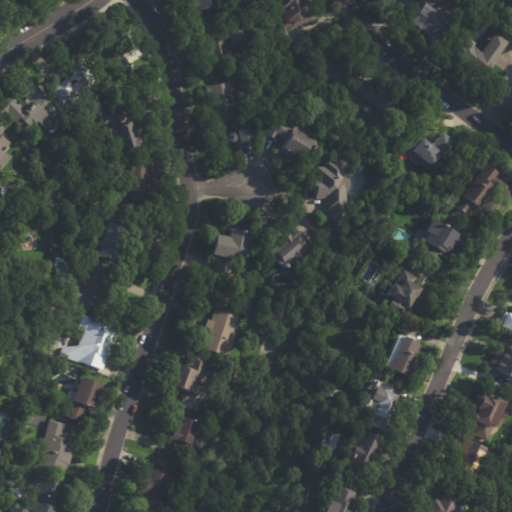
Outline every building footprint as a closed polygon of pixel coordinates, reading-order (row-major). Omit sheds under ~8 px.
[(185,13),(182,0),(219,0),(221,6),(185,13)] [(304,0),(305,1),(307,5),(306,6),(308,12),(312,10),(316,20),(285,33),(290,45),(276,51),(269,36),(282,30),(280,25),(286,22),(282,12),(278,13),(272,0),(304,0)] [(444,20),(451,26),(436,46),(405,22),(421,2),(444,20)] [(217,24),(224,42),(227,40),(223,32),(238,26),(245,43),(226,51),(229,59),(207,67),(193,32),(217,23),(217,24)] [(505,36),(501,33),(504,29),(510,34),(507,38),(505,36)] [(500,36),(506,40),(499,50),(500,51),(478,79),(458,64),(459,62),(452,57),(466,38),(481,49),(494,32),(500,36)] [(324,42),(333,55),(337,53),(349,70),(346,71),(349,75),(333,86),(327,77),(321,81),(314,70),(320,65),(310,51),(324,41),(324,42)] [(85,67),(99,90),(64,111),(50,88),(71,75),(66,66),(79,58),(85,67)] [(381,76),(381,77),(373,87),(378,90),(380,87),(406,106),(401,113),(401,114),(398,118),(397,117),(394,121),(352,91),(361,78),(365,80),(372,70),(381,76)] [(0,115),(0,98),(21,77),(56,110),(41,127),(35,122),(28,129),(22,123),(19,126),(4,112),(1,116),(0,115)] [(206,99),(203,86),(238,80),(246,125),(234,127),(233,119),(210,123),(206,99)] [(358,99),(351,108),(342,100),(350,92),(358,99)] [(121,110),(126,122),(128,121),(141,152),(125,159),(112,128),(99,134),(96,127),(104,123),(101,116),(120,108),(121,110)] [(287,160),(276,154),(280,145),(260,135),(267,120),(287,129),(289,126),(314,138),(304,157),(300,154),(295,163),(287,160)] [(0,136),(4,139),(9,142),(6,146),(7,146),(3,153),(10,157),(5,166),(2,165),(0,168),(0,124),(4,127),(0,134),(0,136)] [(251,141),(238,143),(235,129),(249,127),(251,141)] [(445,137),(466,151),(451,172),(438,163),(431,174),(397,150),(409,132),(429,146),(438,133),(445,137)] [(231,133),(234,135),(235,138),(232,142),(229,143),(226,140),(226,137),(228,133),(231,133)] [(345,177),(346,177),(346,190),(344,190),(344,198),(345,198),(345,223),(333,223),(332,220),(327,220),(327,212),(322,213),(322,198),(313,198),(312,191),(310,191),(310,180),(314,180),(314,168),(321,168),(321,161),(342,160),(343,170),(339,170),(339,177),(345,177)] [(509,184),(499,198),(489,190),(477,207),(476,206),(468,217),(451,205),(481,164),(492,172),(493,170),(510,182),(509,184)] [(155,168),(155,179),(148,179),(148,192),(128,192),(127,165),(155,165),(155,168)] [(123,226),(111,263),(94,257),(103,229),(105,230),(108,219),(124,223),(123,226)] [(464,242),(458,252),(450,247),(445,255),(441,253),(438,260),(418,249),(422,241),(426,233),(422,231),(429,219),(465,240),(464,242)] [(212,257),(205,256),(208,235),(223,238),(224,230),(233,231),(233,230),(237,231),(237,232),(241,233),(240,239),(242,240),(240,254),(241,254),(240,258),(239,261),(212,257)] [(299,231),(314,247),(285,276),(263,253),(283,235),(288,240),(297,230),(299,231)] [(112,274),(100,312),(71,302),(77,286),(87,289),(94,267),(113,273),(112,274)] [(403,271),(413,277),(409,283),(417,288),(412,297),(411,296),(409,300),(412,301),(407,310),(401,306),(400,309),(399,312),(397,310),(396,313),(379,304),(384,295),(382,294),(388,282),(391,284),(399,269),(403,271)] [(234,324),(229,340),(232,341),(226,359),(195,348),(205,319),(207,320),(211,309),(232,315),(238,298),(249,302),(244,318),(237,316),(234,324)] [(497,324),(502,312),(511,316),(511,334),(496,327),(497,324)] [(112,348),(109,359),(105,358),(101,370),(79,364),(83,350),(78,348),(88,315),(116,323),(113,336),(116,336),(112,348)] [(399,337),(412,343),(407,355),(415,358),(406,379),(377,367),(378,365),(377,365),(378,362),(379,363),(392,334),(399,337)] [(511,397),(501,392),(506,382),(484,370),(500,339),(511,345),(511,397)] [(204,371),(195,397),(164,386),(171,366),(183,370),(187,358),(190,359),(190,357),(195,359),(207,364),(204,371)] [(397,390),(386,416),(388,417),(381,434),(362,426),(368,413),(359,409),(360,405),(359,405),(366,388),(362,386),(366,377),(397,390)] [(85,410),(81,422),(66,418),(70,406),(64,404),(69,390),(73,391),(78,378),(99,385),(90,410),(86,408),(85,410)] [(502,403),(497,415),(503,417),(497,431),(490,428),(485,440),(470,434),(474,424),(468,421),(470,415),(472,415),(474,410),(473,410),(478,396),(481,397),(482,395),(489,398),(489,397),(493,398),(492,400),(502,403)] [(196,421),(196,422),(190,441),(191,442),(190,445),(204,449),(199,464),(172,455),(177,440),(166,437),(169,426),(174,428),(178,416),(187,419),(188,418),(196,421)] [(50,421),(64,424),(61,436),(74,439),(72,446),(74,446),(68,465),(67,465),(65,472),(38,465),(42,448),(38,447),(41,437),(44,438),(49,420),(50,421)] [(332,428),(323,455),(315,452),(325,426),(332,428)] [(378,449),(373,461),(366,457),(362,467),(354,463),(351,470),(341,465),(347,452),(343,451),(345,446),(350,448),(356,435),(362,437),(364,433),(382,441),(378,449)] [(451,448),(456,437),(483,449),(471,477),(454,470),(461,454),(450,449),(451,448)] [(162,511),(152,511),(132,502),(145,473),(147,475),(153,463),(184,477),(177,492),(173,491),(162,511)] [(63,499),(60,511),(32,511),(33,510),(27,509),(26,511),(11,511),(12,509),(21,511),(24,511),(27,503),(34,506),(39,486),(35,484),(37,477),(67,485),(63,499)] [(347,492),(344,499),(349,501),(346,509),(351,511),(350,511),(319,511),(324,503),(328,504),(336,487),(347,492)] [(458,511),(424,511),(432,497),(436,499),(440,490),(463,501),(458,511)]
